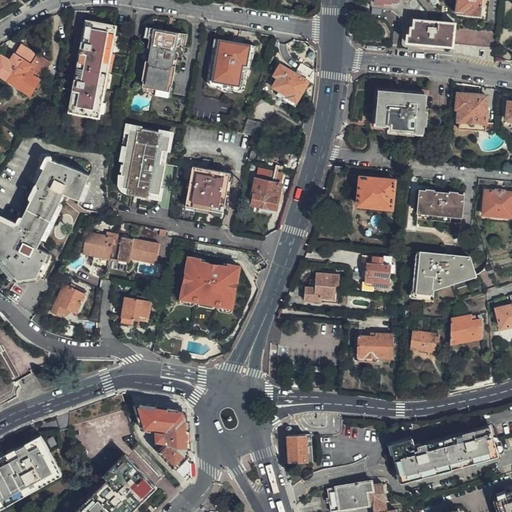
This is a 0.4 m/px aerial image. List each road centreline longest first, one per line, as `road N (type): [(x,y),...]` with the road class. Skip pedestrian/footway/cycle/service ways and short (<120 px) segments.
road 1 (secondary): [(511,388),(423,408),(302,401)]
road 2 (residential): [(511,176),(318,152)]
road 3 (residential): [(151,0),(333,35)]
road 4 (residential): [(288,251),(107,212)]
road 5 (residential): [(332,55),(511,76)]
road 6 (residential): [(139,374),(120,353),(68,350),(30,334),(0,302)]
road 7 (tertiary): [(0,421),(139,374)]
